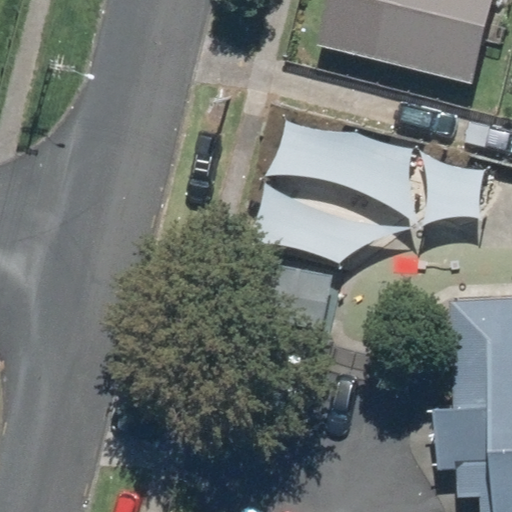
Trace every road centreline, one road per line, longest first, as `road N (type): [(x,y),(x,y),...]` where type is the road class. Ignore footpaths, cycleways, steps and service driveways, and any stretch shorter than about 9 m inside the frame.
road 1 (tertiary): [(94,269),(162,0)]
road 2 (tertiary): [(33,511),(94,269)]
